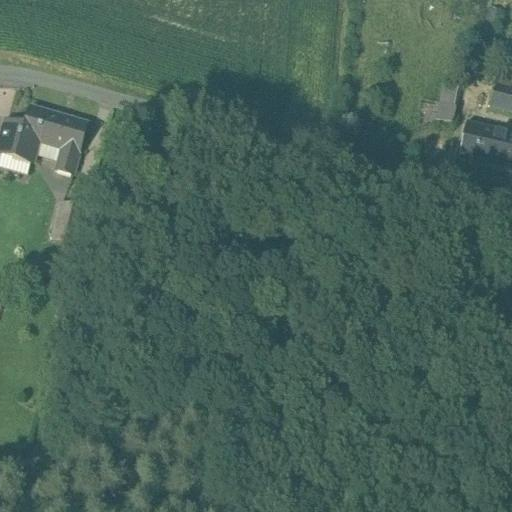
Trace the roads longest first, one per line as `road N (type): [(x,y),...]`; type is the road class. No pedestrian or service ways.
road 1 (track): [(0,482),(97,459),(165,414),(315,341),(420,312),(511,302)]
road 2 (residential): [(511,203),(0,76)]
